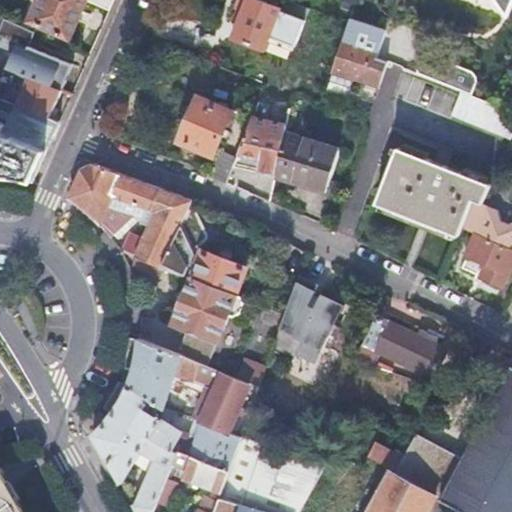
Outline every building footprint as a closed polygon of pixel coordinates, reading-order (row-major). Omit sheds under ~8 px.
[(111,0),(37,0),(28,22),(66,39),(76,18),(83,2),(106,13),(111,0)] [(244,0),(228,39),(261,51),(266,38),(292,47),(302,22),(244,0)] [(511,0),(495,0),(509,22),(511,13),(511,0)] [(350,17),(332,71),(370,84),(378,61),(389,30),(350,17)] [(26,48),(33,33),(3,19),(0,26),(0,67),(16,74),(26,78),(59,91),(70,66),(26,48)] [(378,61),(370,84),(378,87),(386,64),(378,61)] [(5,126),(3,125),(0,131),(0,134),(43,154),(56,124),(49,120),(53,111),(61,114),(69,95),(59,91),(26,78),(5,126)] [(493,106),(459,92),(456,98),(455,97),(450,111),(509,136),(511,128),(511,113),(511,114),(493,106)] [(194,96),(177,138),(212,152),(229,110),(194,96)] [(285,121),(251,115),(235,155),(231,164),(273,172),(282,131),(285,121)] [(0,131),(3,125),(0,123),(0,179),(3,180),(16,182),(29,185),(43,154),(0,134),(0,131)] [(273,172),(273,175),(328,192),(342,148),(282,131),(273,172)] [(220,149),(208,178),(223,184),(231,164),(235,155),(220,149)] [(416,221),(456,238),(460,228),(471,199),(480,203),(488,186),(398,149),(375,204),(416,221)] [(94,165),(78,171),(66,198),(82,209),(91,217),(101,227),(109,238),(138,215),(115,204),(117,197),(147,209),(133,230),(136,234),(118,252),(164,269),(170,255),(181,225),(190,202),(94,165)] [(511,217),(480,203),(471,199),(460,228),(475,236),(467,254),(487,263),(481,277),(501,285),(511,259),(511,217)] [(211,210),(190,202),(181,225),(196,231),(203,233),(211,210)] [(181,225),(170,255),(185,262),(196,231),(181,225)] [(190,280),(233,298),(245,271),(200,253),(190,280)] [(317,287),(299,277),(289,304),(283,319),(272,350),(293,361),(295,358),(313,367),(322,350),(328,353),(339,330),(333,328),(344,308),(315,293),(317,287)] [(240,307),(233,298),(190,280),(172,326),(217,343),(227,318),(231,320),(235,317),(240,307)] [(272,350),(283,319),(258,308),(241,349),(269,360),(272,350)] [(351,363),(367,368),(374,354),(401,368),(400,369),(417,378),(418,376),(431,383),(446,354),(432,347),(435,341),(419,332),(416,339),(386,324),(387,322),(375,316),(372,321),(351,363)] [(168,354),(138,341),(135,356),(131,371),(126,385),(151,401),(163,409),(172,384),(177,387),(181,379),(194,384),(214,391),(200,424),(203,425),(231,436),(241,412),(248,415),(258,389),(168,354)] [(229,374),(259,385),(265,369),(235,357),(229,374)] [(390,470),(367,511),(427,511),(437,494),(469,511),(511,511),(511,374),(509,373),(465,457),(415,431),(409,440),(399,457),(376,444),(367,457),(390,470)] [(214,391),(194,384),(181,416),(194,422),(200,424),(214,391)] [(113,478),(119,487),(127,465),(131,454),(151,401),(126,385),(121,397),(114,408),(107,418),(99,428),(90,436),(113,478)] [(146,473),(132,509),(133,511),(151,511),(156,497),(165,474),(168,464),(173,452),(179,433),(162,423),(167,410),(163,409),(151,401),(131,454),(150,461),(146,473)] [(326,407),(297,460),(322,470),(350,420),(326,407)] [(190,459),(182,456),(173,452),(168,464),(184,472),(181,481),(219,497),(239,440),(231,436),(203,425),(190,459)] [(182,456),(189,436),(179,433),(173,452),(182,456)] [(239,440),(219,497),(217,501),(242,508),(244,509),(265,449),(239,440)] [(131,454),(127,465),(146,473),(150,461),(131,454)] [(299,511),(322,470),(297,460),(268,511),(256,511),(252,511),(251,511),(299,511)] [(0,511),(25,511),(4,473),(0,473),(0,511)] [(165,474),(156,497),(166,501),(173,484),(170,483),(172,476),(165,474)] [(196,511),(197,511),(212,511),(215,505),(203,499),(196,511)] [(240,511),(242,508),(217,501),(215,505),(212,511),(240,511)]
